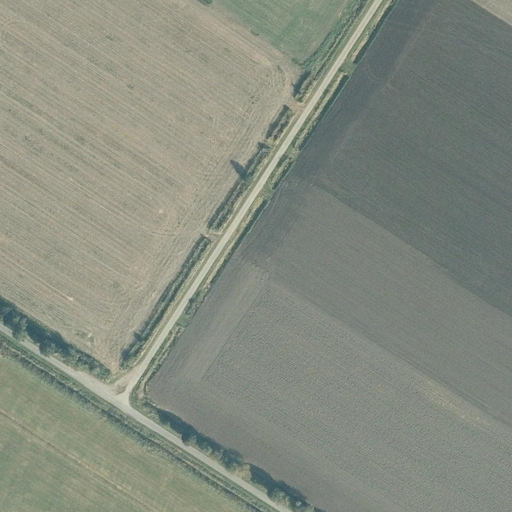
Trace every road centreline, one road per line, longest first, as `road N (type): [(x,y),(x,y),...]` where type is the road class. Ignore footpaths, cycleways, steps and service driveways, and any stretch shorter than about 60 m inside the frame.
road 1 (unclassified): [(378,0),(122,405)]
road 2 (unclassified): [(122,405),(285,511)]
road 3 (unclassified): [(122,405),(0,327)]
